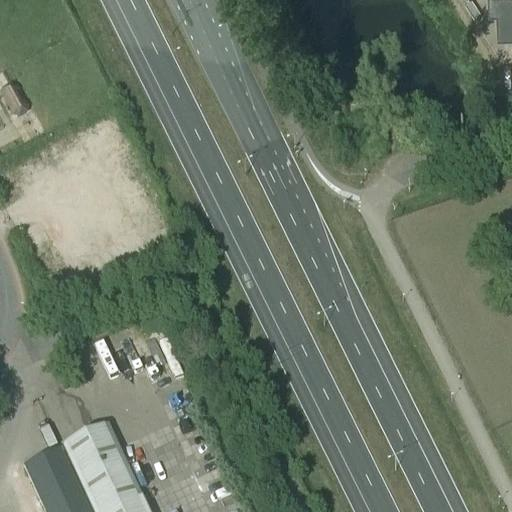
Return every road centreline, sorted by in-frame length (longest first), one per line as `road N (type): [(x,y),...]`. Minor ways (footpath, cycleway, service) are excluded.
road 1 (primary): [(125,0),(377,511)]
road 2 (primary): [(438,511),(191,0)]
road 3 (unclassified): [(376,202),(377,229),(511,501)]
road 4 (residential): [(376,202),(392,180),(511,140)]
